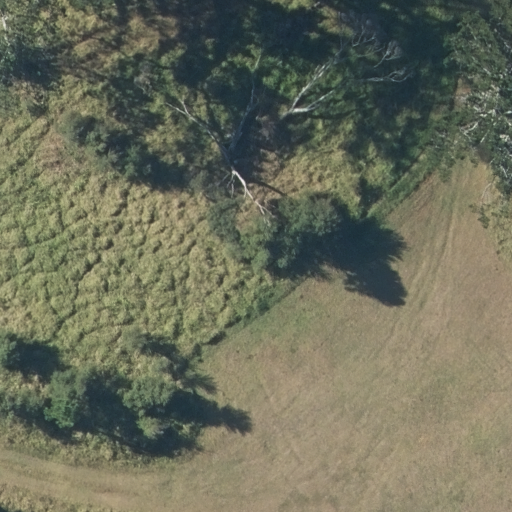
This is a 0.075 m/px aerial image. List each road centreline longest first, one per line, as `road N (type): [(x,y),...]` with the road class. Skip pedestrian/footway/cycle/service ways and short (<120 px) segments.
road 1 (track): [(0,470),(130,503),(295,496),(453,304),(511,147)]
road 2 (track): [(0,85),(169,41),(247,0)]
